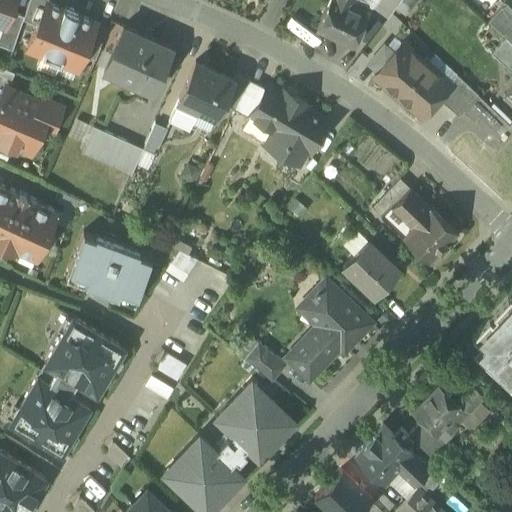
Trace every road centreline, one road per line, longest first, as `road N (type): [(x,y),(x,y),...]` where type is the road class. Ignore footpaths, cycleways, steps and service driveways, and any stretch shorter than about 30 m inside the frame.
road 1 (residential): [(157,0),(359,100),(511,235)]
road 2 (tertiary): [(511,242),(260,511)]
road 3 (residential): [(52,511),(170,310)]
road 4 (unknown): [(327,404),(151,338)]
